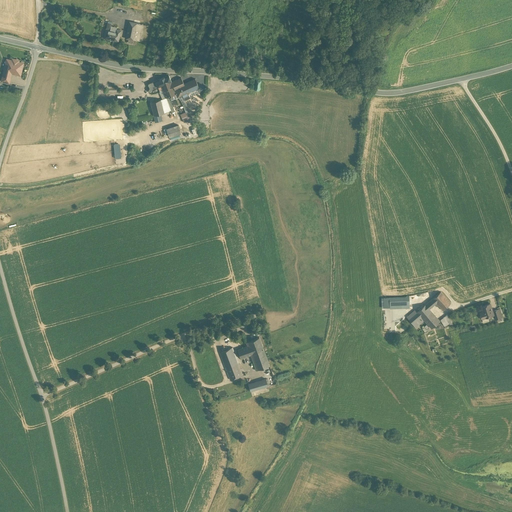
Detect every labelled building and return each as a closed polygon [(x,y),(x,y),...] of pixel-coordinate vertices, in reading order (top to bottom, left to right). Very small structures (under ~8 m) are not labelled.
[(136,23),(129,21),(126,38),(133,39),(136,23)] [(116,31),(110,30),(106,29),(104,38),(118,41),(121,30),(116,29),(116,31)] [(18,60),(13,59),(12,59),(12,61),(8,60),(6,70),(4,69),(3,75),(10,77),(11,73),(20,75),(23,63),(18,62),(18,61),(18,60)] [(168,75),(155,80),(158,87),(161,86),(171,81),(168,75)] [(162,89),(163,90),(173,85),(176,93),(181,91),(182,95),(188,92),(199,88),(195,78),(184,83),(181,77),(171,81),(161,86),(162,89)] [(158,87),(155,80),(147,84),(149,88),(148,90),(149,92),(151,92),(152,92),(153,90),(153,89),(158,87)] [(173,85),(163,90),(166,97),(169,96),(174,94),(176,93),(173,85)] [(181,91),(176,93),(178,96),(181,101),(182,104),(186,112),(189,120),(193,118),(184,100),(182,95),(181,91)] [(176,93),(174,94),(179,105),(182,104),(181,101),(178,96),(176,93)] [(182,104),(179,105),(174,94),(169,96),(174,111),(179,109),(181,114),(186,112),(182,104)] [(169,96),(166,97),(161,99),(164,112),(171,110),(171,112),(174,111),(169,96)] [(161,99),(150,102),(154,115),(160,114),(164,113),(164,112),(161,99)] [(186,112),(181,114),(182,116),(181,116),(184,122),(189,120),(186,112)] [(178,125),(167,129),(169,137),(181,133),(178,125)] [(413,323),(416,327),(424,320),(423,319),(431,311),(429,309),(434,304),(435,306),(437,306),(438,305),(442,310),(450,303),(440,291),(417,311),(415,310),(407,317),(413,323)] [(406,297),(390,297),(390,302),(402,302),(402,307),(409,307),(409,296),(406,296),(406,297)] [(390,297),(384,298),(385,324),(393,324),(391,307),(402,307),(402,302),(390,302),(390,297)] [(490,303),(482,306),(484,311),(481,313),(482,318),(494,315),(490,303)] [(499,314),(498,309),(494,310),(497,319),(503,317),(502,313),(499,314)] [(431,311),(423,319),(424,320),(431,328),(439,321),(431,311)] [(449,313),(440,320),(444,326),(452,322),(449,313)] [(269,365),(259,337),(247,342),(249,345),(249,346),(252,354),(258,369),(269,365)] [(249,345),(238,349),(241,358),(252,354),(249,346),(249,345)] [(232,347),(220,352),(225,367),(238,362),(232,347)] [(225,367),(230,379),(243,375),(243,374),(238,362),(225,367)] [(266,378),(248,384),(250,391),(268,385),(267,382),(266,378)]
